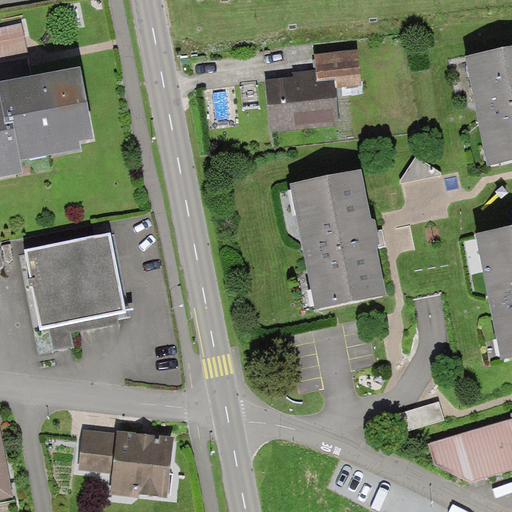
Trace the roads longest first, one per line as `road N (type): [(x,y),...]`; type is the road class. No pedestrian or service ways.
road 1 (tertiary): [(228,414),(148,0)]
road 2 (residential): [(228,414),(263,417),(379,461),(483,511)]
road 3 (residential): [(29,390),(228,414)]
road 4 (residential): [(44,511),(29,390)]
